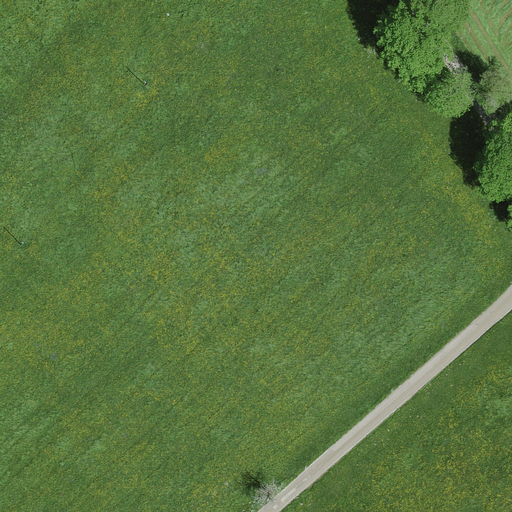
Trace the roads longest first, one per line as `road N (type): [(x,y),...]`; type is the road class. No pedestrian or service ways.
road 1 (unclassified): [(267,511),(511,297)]
road 2 (unclassified): [(511,140),(409,0)]
